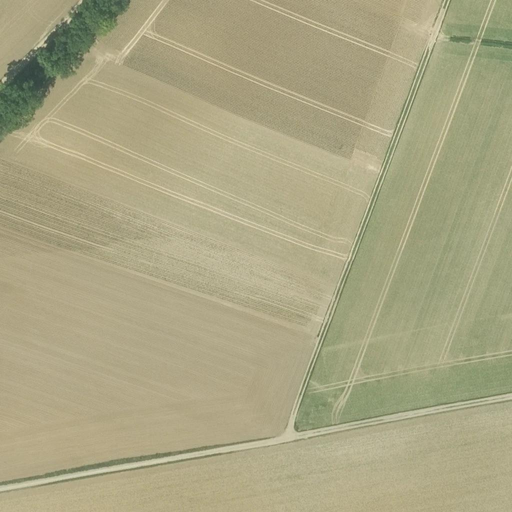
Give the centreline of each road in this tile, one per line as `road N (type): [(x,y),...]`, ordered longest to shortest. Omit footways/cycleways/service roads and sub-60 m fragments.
road 1 (track): [(511,397),(0,489)]
road 2 (track): [(449,0),(286,440)]
road 3 (track): [(0,95),(88,0)]
